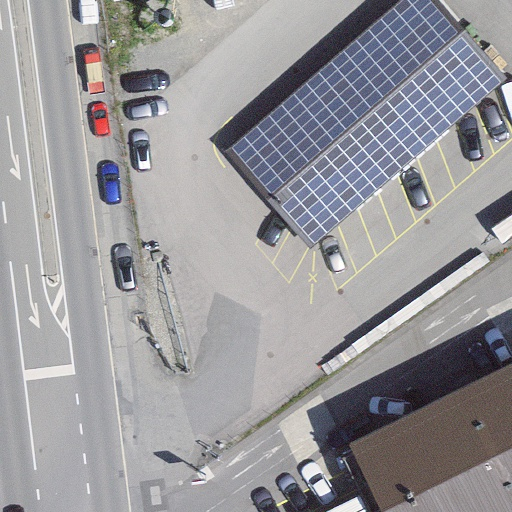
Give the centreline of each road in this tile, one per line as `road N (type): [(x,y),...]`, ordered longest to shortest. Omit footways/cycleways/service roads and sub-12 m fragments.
road 1 (secondary): [(67,511),(28,159)]
road 2 (secondary): [(28,159),(10,0)]
